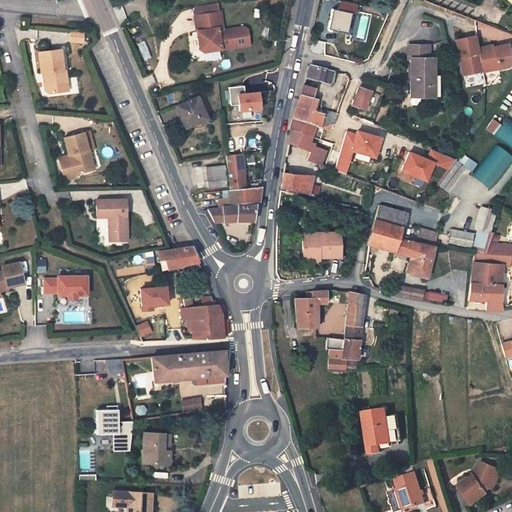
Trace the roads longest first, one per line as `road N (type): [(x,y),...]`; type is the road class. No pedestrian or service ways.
road 1 (tertiary): [(98,0),(207,245)]
road 2 (residential): [(263,286),(337,283),(409,303),(494,316),(511,311)]
road 3 (residential): [(240,339),(0,361)]
road 4 (primary): [(265,227),(308,0)]
road 5 (residential): [(0,13),(49,209)]
road 6 (unknown): [(298,51),(374,72),(409,0)]
